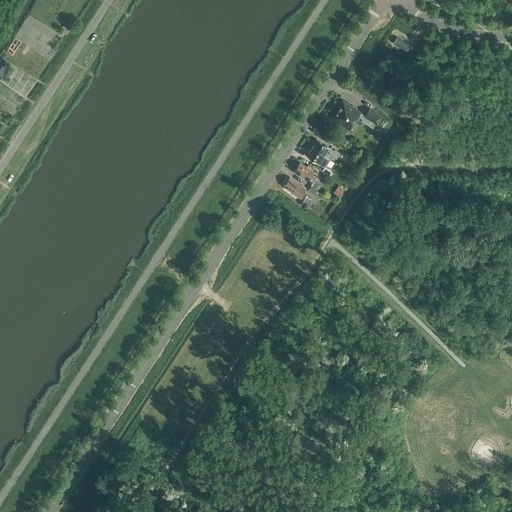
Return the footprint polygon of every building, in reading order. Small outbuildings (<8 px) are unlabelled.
[(406,51),(410,45),(397,36),(393,42),(406,51)] [(360,111),(343,100),(333,117),(349,128),(360,111)] [(382,115),(369,108),(365,115),(377,122),(382,115)] [(316,137),(311,145),(328,157),(331,153),(337,157),(340,152),(334,148),(333,149),(316,137)] [(349,141),(343,137),(339,143),(345,147),(349,141)] [(329,157),(328,157),(311,145),(306,153),(324,165),(329,157)] [(356,159),(350,155),(347,159),(353,163),(356,159)] [(307,166),(300,161),(294,170),(308,179),(308,178),(313,181),(317,176),(312,173),(314,170),(311,168),(312,166),(308,164),(307,166)] [(299,195),(301,191),(302,192),(306,187),(290,176),(289,179),(287,179),(285,181),(286,183),(284,185),(296,193),(295,195),(297,196),(298,194),(299,195)] [(312,185),(319,190),(320,190),(323,186),(314,180),(311,185),(312,185)] [(316,196),(320,190),(319,190),(312,185),(308,190),(316,196)] [(344,189),(339,185),(333,192),(339,196),(344,189)] [(307,195),(303,200),(309,204),(312,199),(307,195)]
